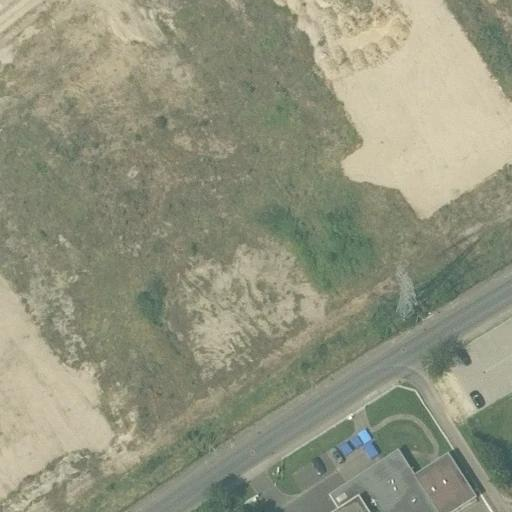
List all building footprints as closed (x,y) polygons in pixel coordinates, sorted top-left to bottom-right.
[(0,511),(12,511),(106,458),(110,448),(28,305),(115,255),(135,290),(154,280),(165,284),(267,225),(258,209),(289,192),(177,0),(140,0),(2,80),(49,163),(32,172),(42,189),(32,194),(25,213),(51,198),(81,248),(33,276),(30,284),(23,289),(4,281),(0,274),(0,511)] [(301,0),(367,113),(345,126),(415,248),(511,192),(511,110),(448,0),(301,0)] [(259,56),(309,35),(304,23),(254,45),(259,56)] [(318,28),(312,31),(334,69),(340,65),(318,28)] [(226,78),(248,62),(243,55),(220,71),(226,78)] [(344,511),(450,511),(469,500),(446,465),(413,486),(396,461),(361,484),(369,497),(358,504),(344,511)]
